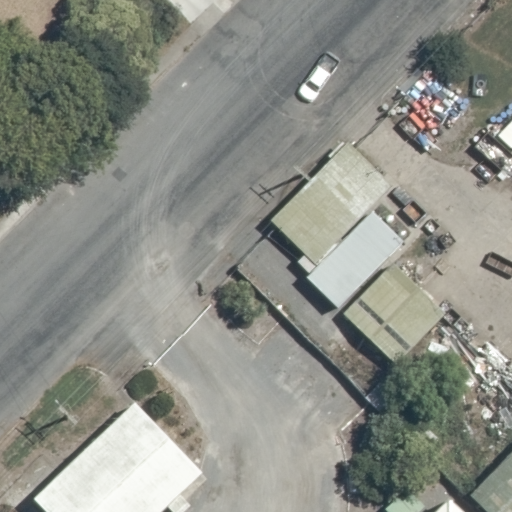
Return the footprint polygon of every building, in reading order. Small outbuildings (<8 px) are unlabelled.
[(391,185),(350,143),(273,219),(315,261),(391,185)] [(404,242),(373,209),(305,276),(337,308),(404,242)] [(448,310),(397,260),(343,315),(394,365),(448,310)] [(86,511),(163,434),(97,370),(0,469),(0,472),(40,511),(86,511)] [(511,511),(511,450),(472,488),(494,511),(511,511)] [(346,511),(454,511),(399,458),(346,511)]
